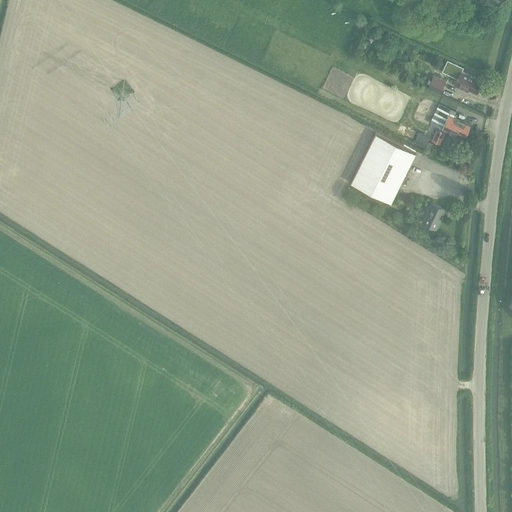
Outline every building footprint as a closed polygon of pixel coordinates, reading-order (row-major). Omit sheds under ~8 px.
[(447,61),(443,71),(458,78),(455,86),(467,91),(467,89),(476,93),(478,90),(479,89),(481,85),(480,84),(482,81),(461,72),(463,68),(447,61)] [(446,81),(434,75),(428,88),(440,93),(446,81)] [(465,137),(470,126),(453,117),(456,111),(440,103),(431,124),(439,128),(438,130),(436,129),(432,140),(440,143),(446,131),(455,135),(456,133),(465,137)] [(430,136),(419,131),(414,141),(425,146),(430,136)] [(377,132),(351,182),(391,203),(417,153),(377,132)] [(422,222),(436,229),(445,209),(432,202),(422,222)]
